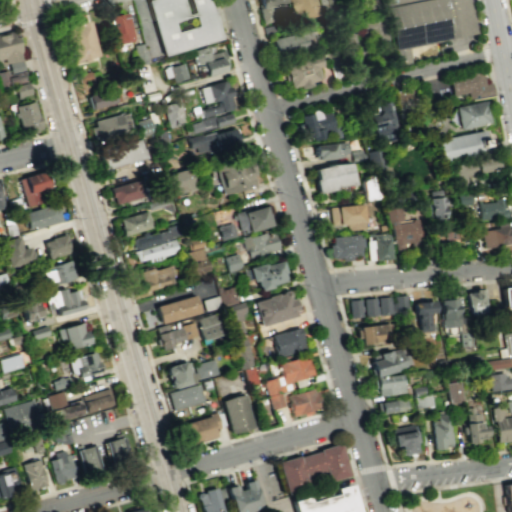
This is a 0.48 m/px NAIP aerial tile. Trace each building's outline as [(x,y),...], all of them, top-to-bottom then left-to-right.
[(145,0),(180,0),(185,16),(171,20),(174,31),(194,25),(186,0),(207,0),(219,38),(161,55),(145,0)] [(257,0),(280,0),(284,19),(263,23),(257,0)] [(288,0),(314,0),(318,14),(305,18),(303,10),(292,13),(288,0)] [(354,0),(377,0),(378,3),(356,8),(354,0)] [(475,33),(468,0),(381,0),(395,66),(410,63),(406,47),(475,33)] [(108,15),(125,12),(131,40),(114,44),(108,15)] [(356,22),(381,17),(384,31),(359,36),(356,22)] [(61,26),(84,21),(93,55),(70,61),(61,26)] [(270,40),(309,29),(314,47),(275,58),(270,40)] [(0,34),(13,31),(20,63),(5,66),(3,57),(0,57),(0,34)] [(330,36),(349,31),(351,41),(332,46),(330,36)] [(193,50),(205,46),(207,53),(222,49),(226,64),(222,65),(223,70),(204,75),(201,64),(197,65),(193,50)] [(283,65),(315,55),(322,79),(290,89),(283,65)] [(167,67),(181,62),(186,77),(171,82),(167,67)] [(453,103),(493,93),(492,87),(487,89),(483,72),(448,81),(453,103)] [(197,87),(224,80),(226,87),(228,86),(231,96),(228,97),(231,108),(201,117),(199,109),(218,104),(216,99),(202,103),(197,87)] [(14,86),(17,97),(30,93),(26,82),(14,86)] [(90,109),(86,96),(110,90),(114,103),(90,109)] [(161,105),(177,101),(182,121),(166,126),(161,105)] [(386,101),(395,138),(374,143),(367,112),(376,110),(374,104),(386,101)] [(461,129),(457,106),(485,101),(489,124),(461,129)] [(14,107),(33,102),(40,128),(21,133),(14,107)] [(296,114),(327,107),(334,132),(303,139),(296,114)] [(93,139),(88,122),(125,112),(129,129),(93,139)] [(133,121),(146,118),(150,132),(137,135),(133,121)] [(183,138),(232,126),(236,143),(187,155),(183,138)] [(481,129),(431,140),(436,161),(486,150),(481,129)] [(96,150),(138,138),(144,158),(102,170),(96,150)] [(313,145),(343,142),(344,153),(340,153),(341,156),(315,159),(313,145)] [(381,166),(379,149),(366,151),(368,167),(381,166)] [(211,164),(244,156),(251,185),(218,193),(211,164)] [(461,174),(459,164),(494,158),(497,169),(461,174)] [(314,192),(312,179),(314,179),(312,169),(347,162),(351,185),(314,192)] [(448,165),(459,164),(461,174),(463,184),(452,186),(448,165)] [(166,173),(186,167),(193,188),(172,194),(166,173)] [(48,198),(40,171),(16,179),(24,206),(48,198)] [(361,199),(373,199),(372,176),(360,177),(361,199)] [(109,188),(135,180),(140,196),(114,204),(109,188)] [(456,196),(470,194),(471,205),(457,207),(456,196)] [(441,197),(443,218),(431,219),(428,198),(441,197)] [(477,200),(502,198),(504,219),(479,221),(477,200)] [(327,208),(361,204),(363,224),(329,227),(327,208)] [(25,228),(58,223),(56,205),(22,210),(25,228)] [(234,213),(262,205),(268,225),(240,233),(234,213)] [(118,218),(143,211),(148,227),(123,234),(118,218)] [(391,225),(418,221),(420,242),(394,246),(391,225)] [(214,227),(228,223),(232,236),(218,239),(214,227)] [(164,230),(163,227),(174,224),(177,234),(168,237),(168,239),(132,249),(129,239),(164,230)] [(480,232),(511,226),(511,243),(484,250),(480,232)] [(246,257),(241,238),(270,230),(275,249),(246,257)] [(331,238),(362,234),(364,258),(333,261),(331,238)] [(41,239),(45,258),(69,253),(64,235),(41,239)] [(28,246),(19,248),(16,236),(0,240),(0,244),(6,267),(32,260),(28,246)] [(389,238),(391,258),(374,259),(372,240),(389,238)] [(131,251),(171,239),(174,251),(135,263),(131,251)] [(221,257),(234,253),(239,266),(226,271),(221,257)] [(185,262),(200,258),(203,270),(188,274),(185,262)] [(73,279),(69,260),(38,267),(42,286),(73,279)] [(262,265),(277,261),(282,279),(254,287),(252,280),(249,281),(245,267),(261,262),(262,265)] [(137,272),(166,264),(171,283),(142,291),(137,272)] [(498,288),(511,286),(511,305),(501,307),(498,288)] [(77,289),(64,291),(63,288),(42,292),(45,309),(53,307),(54,315),(80,310),(77,289)] [(471,289),(479,288),(482,313),(465,315),(462,293),(471,292),(471,289)] [(250,302),(285,292),(291,316),(257,326),(250,302)] [(152,306),(192,296),(196,312),(157,323),(152,306)] [(377,298),(378,315),(390,314),(389,297),(377,298)] [(363,299),(364,316),(376,315),(375,298),(363,299)] [(437,299),(453,298),(456,326),(440,327),(437,299)] [(348,300),(350,317),(361,316),(360,300),(348,300)] [(39,315),(35,301),(17,306),(22,321),(39,315)] [(412,302),(431,301),(432,312),(428,313),(429,329),(414,331),(412,302)] [(229,334),(222,307),(239,302),(242,312),(238,313),(243,330),(229,334)] [(194,318),(214,312),(220,333),(200,339),(194,318)] [(55,329),(62,350),(88,343),(81,321),(55,329)] [(358,343),(356,327),(381,323),(384,339),(358,343)] [(154,333),(179,327),(182,339),(169,342),(170,346),(158,349),(154,333)] [(269,334),(297,328),(302,350),(274,357),(269,334)] [(511,353),(504,355),(499,334),(511,331),(511,353)] [(229,340),(242,336),(250,365),(236,368),(229,340)] [(65,359),(70,378),(98,371),(93,351),(65,359)] [(372,375),(368,361),(377,358),(375,354),(387,351),(388,356),(399,353),(403,366),(372,375)] [(0,371),(19,366),(16,354),(0,358),(0,371)] [(276,363),(305,356),(310,376),(281,383),(276,363)] [(479,369),(478,361),(507,358),(508,366),(479,369)] [(191,365),(210,359),(215,374),(195,379),(191,365)] [(165,366),(181,362),(186,383),(170,387),(165,366)] [(487,391),(484,374),(501,372),(501,377),(507,376),(509,388),(487,391)] [(376,395),(374,377),(398,374),(401,392),(376,395)] [(265,395),(261,381),(275,377),(278,391),(265,395)] [(442,383),(457,381),(460,401),(446,403),(442,383)] [(165,393),(196,384),(201,400),(169,409),(165,393)] [(410,388),(422,385),(423,393),(411,395),(410,388)] [(0,402),(11,400),(7,387),(0,388),(0,402)] [(290,415),(284,395),(313,387),(319,407),(290,415)] [(83,412),(111,406),(108,389),(79,394),(83,412)] [(268,409),(265,395),(278,391),(282,405),(268,409)] [(48,421),(79,416),(77,403),(63,405),(61,392),(44,394),(48,421)] [(218,400),(239,394),(249,427),(227,432),(218,400)] [(413,408),(411,397),(428,394),(430,404),(413,408)] [(0,408),(9,436),(37,428),(29,399),(0,408)] [(376,403),(377,415),(403,411),(403,410),(406,409),(405,400),(401,401),(400,399),(376,403)] [(511,410),(505,412),(503,401),(511,399),(511,410)] [(463,408),(471,407),(472,413),(477,413),(478,426),(484,425),(485,434),(474,436),(475,441),(465,443),(462,423),(465,423),(463,408)] [(491,408),(495,443),(511,440),(511,417),(501,418),(499,407),(491,408)] [(450,446),(447,413),(435,414),(436,421),(430,421),(433,450),(444,449),(443,447),(450,446)] [(181,423),(207,415),(213,436),(188,444),(181,423)] [(49,425),(53,445),(68,442),(64,422),(49,425)] [(391,435),(393,446),(398,445),(400,455),(414,452),(412,443),(415,442),(413,431),(391,435)] [(103,441),(108,460),(127,455),(121,436),(103,441)] [(283,492),(310,485),(310,484),(346,475),(339,444),(275,461),(283,492)] [(74,449),(80,475),(99,470),(92,445),(74,449)] [(65,452),(46,457),(53,483),(72,477),(65,452)] [(26,490),(43,486),(38,459),(20,463),(26,490)] [(0,472),(0,495),(17,492),(13,470),(0,472)] [(223,487),(231,511),(250,511),(260,509),(250,479),(237,483),(223,487)] [(511,511),(511,482),(501,483),(503,511),(511,511)] [(291,511),(355,511),(348,484),(331,488),(333,494),(306,501),(305,496),(289,500),(291,511)] [(221,511),(214,487),(195,493),(199,511),(221,511)]
